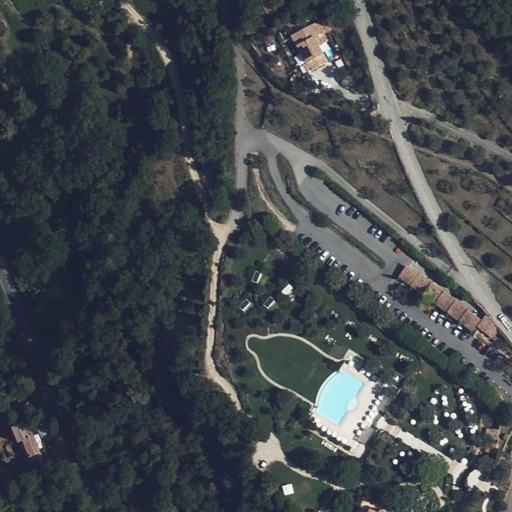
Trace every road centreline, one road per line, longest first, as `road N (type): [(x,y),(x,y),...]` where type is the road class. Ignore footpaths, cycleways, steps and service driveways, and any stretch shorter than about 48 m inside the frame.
road 1 (secondary): [(0,252),(113,511)]
road 2 (secondary): [(511,330),(464,264),(393,114)]
road 3 (residential): [(393,114),(421,112),(511,155)]
